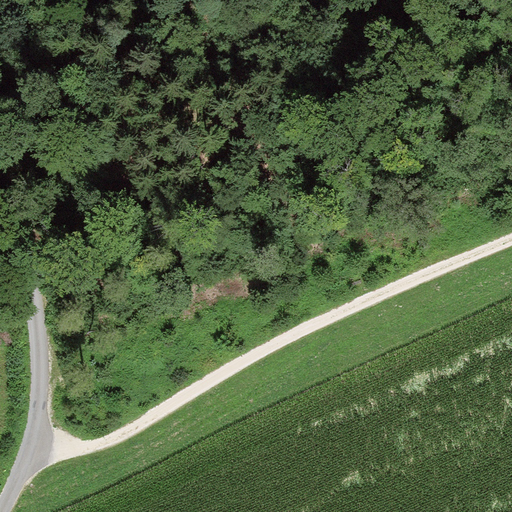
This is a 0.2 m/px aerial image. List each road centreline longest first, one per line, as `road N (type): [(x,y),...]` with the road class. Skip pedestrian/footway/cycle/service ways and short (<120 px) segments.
road 1 (track): [(26,464),(116,437),(307,324),(511,234)]
road 2 (track): [(26,464),(40,345),(14,231),(0,210)]
